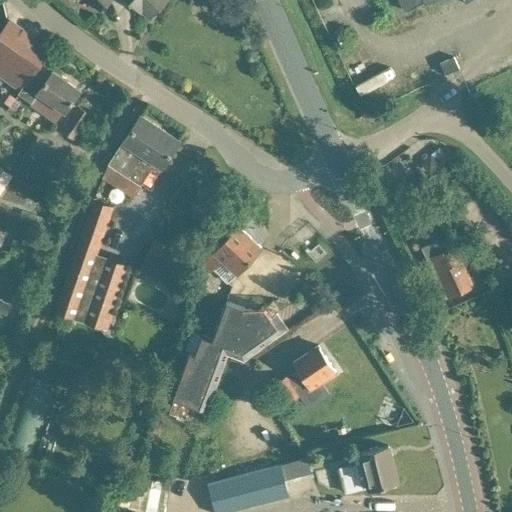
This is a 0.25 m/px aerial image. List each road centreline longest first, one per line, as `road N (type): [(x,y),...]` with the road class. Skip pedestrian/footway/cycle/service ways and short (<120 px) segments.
road 1 (tertiary): [(468,511),(415,330),(336,165)]
road 2 (residential): [(336,165),(287,182),(260,176),(203,122),(136,82),(31,0)]
road 3 (unclassified): [(511,186),(463,131),(442,123),(416,125),(336,165)]
road 4 (tertiary): [(336,165),(261,0)]
